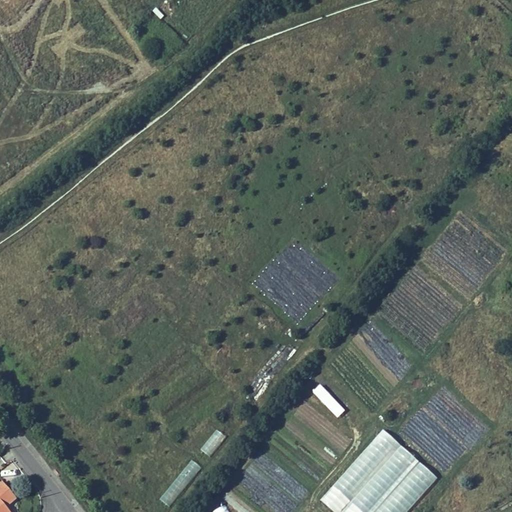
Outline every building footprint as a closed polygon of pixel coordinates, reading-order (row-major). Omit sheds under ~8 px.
[(331,410),(338,402),(319,385),(312,392),(331,410)] [(254,404),(260,394),(253,390),(247,399),(254,404)] [(215,428),(200,450),(211,457),(226,436),(215,428)] [(406,511),(438,477),(383,428),(319,500),(333,511),(406,511)] [(169,507),(201,467),(191,459),(159,498),(169,507)] [(0,511),(11,511),(6,506),(16,498),(2,480),(0,481),(0,511)]
